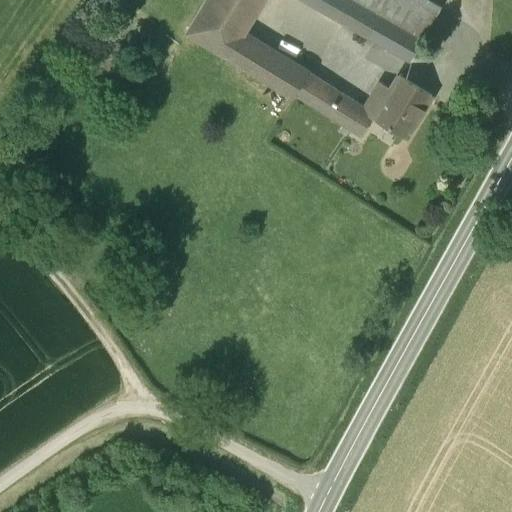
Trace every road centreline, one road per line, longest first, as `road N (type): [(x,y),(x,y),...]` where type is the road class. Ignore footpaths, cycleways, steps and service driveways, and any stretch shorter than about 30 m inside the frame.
road 1 (secondary): [(318,511),(511,158)]
road 2 (track): [(0,486),(135,397),(327,492)]
road 3 (track): [(135,397),(116,348),(0,216)]
